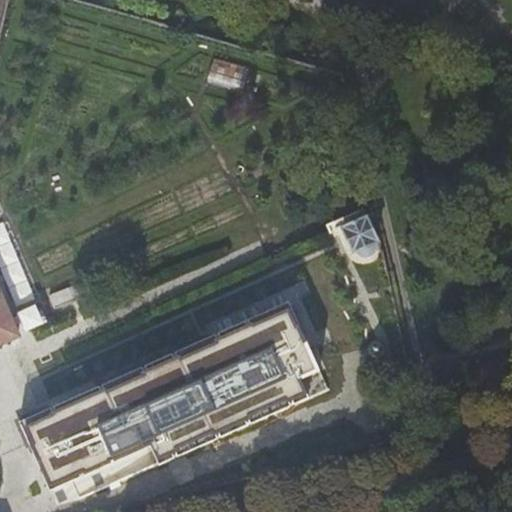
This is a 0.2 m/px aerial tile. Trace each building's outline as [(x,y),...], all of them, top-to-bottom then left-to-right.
[(225,36),(223,44),(321,72),(323,64),(225,36)] [(42,103),(46,104),(50,103),(54,101),(56,97),(57,93),(57,92),(56,88),(53,85),(50,83),(46,82),(42,83),(38,85),(36,89),(35,93),(36,97),(38,101),(42,103)] [(47,281),(165,250),(150,191),(32,221),(47,281)] [(374,245),(377,244),(365,216),(341,227),(353,254),(356,253),(360,257),(362,258),(364,258),(366,259),(373,255),(375,251),(375,249),(374,245)] [(52,306),(73,294),(69,282),(47,295),(52,306)] [(0,345),(16,338),(17,340),(23,338),(14,315),(9,318),(0,297),(0,345)] [(320,378),(291,309),(19,425),(48,493),(149,452),(156,465),(306,401),(302,386),(320,378)] [(412,399),(420,434),(460,424),(450,388),(427,394),(412,399)]
